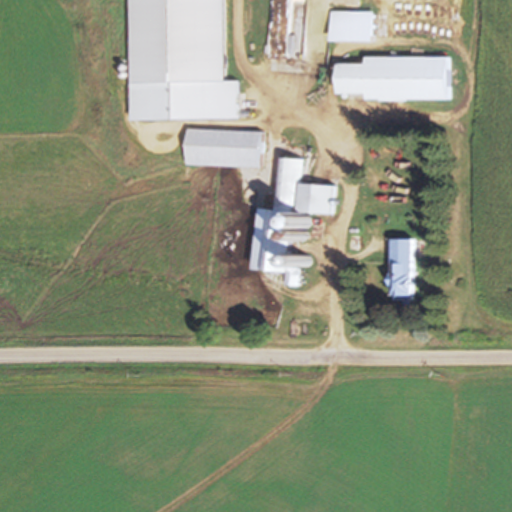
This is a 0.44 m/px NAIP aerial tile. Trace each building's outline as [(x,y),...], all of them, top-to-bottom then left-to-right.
[(135,0),(136,82),(227,81),(225,0),(135,0)] [(449,56),(365,56),(365,62),(336,62),(336,93),(365,93),(365,100),(449,100),(449,56)] [(189,165),(261,167),(262,130),(190,128),(189,165)] [(256,268),(288,270),(287,285),(300,285),(301,266),(313,266),(314,252),(309,252),(312,213),(333,214),(335,185),(301,182),(303,158),(279,156),(276,208),(260,207),(256,268)] [(392,238),(392,303),(414,303),(415,238),(392,238)] [(290,335),(315,335),(315,320),(290,320),(290,335)]
